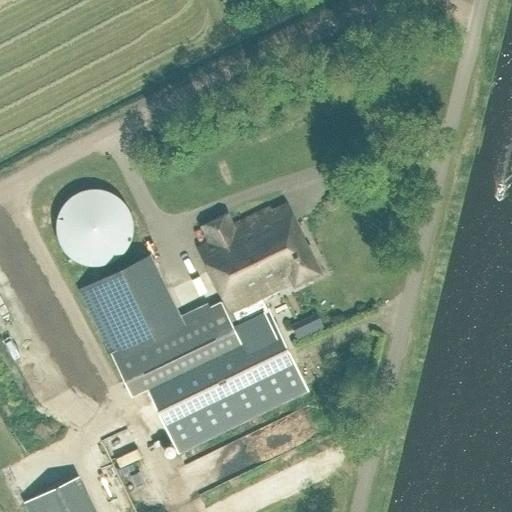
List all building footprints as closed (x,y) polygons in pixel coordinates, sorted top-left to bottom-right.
[(132,229),(132,226),(131,223),(131,220),(130,217),(129,214),(128,211),(126,208),(125,206),(123,203),(120,201),(118,199),(115,197),(113,196),(110,194),(107,193),(104,192),(101,192),(98,191),(95,191),(91,191),(88,192),(85,193),(82,194),(79,195),(77,196),(74,198),(72,200),(69,202),(67,205),(65,207),(64,210),(62,213),(61,215),(60,219),(60,222),(59,225),(59,228),(59,231),(60,234),(60,237),(61,240),(63,243),(64,246),(66,249),(68,251),(70,254),(73,256),(75,258),(78,259),(81,261),(84,262),(87,263),(90,263),(93,264),(96,264),(99,264),(103,263),(106,262),(109,261),(112,260),(114,258),(117,257),(119,255),(122,252),(124,250),(126,247),(127,245),(129,242),(130,239),(131,236),(131,233),(132,229)] [(81,291),(113,356),(132,397),(148,389),(177,450),(305,390),(260,296),(290,281),(291,283),(315,271),(282,206),(267,213),(266,209),(231,226),(226,215),(202,227),(210,243),(202,247),(228,299),(175,325),(143,260),(81,291)] [(316,314),(291,326),(297,340),(323,328),(316,314)] [(39,401),(62,397),(56,359),(33,363),(39,401)] [(187,483),(234,466),(237,474),(278,459),(269,436),(181,468),(187,483)] [(251,489),(261,511),(262,511),(306,492),(295,468),(251,489)] [(96,511),(79,476),(25,502),(29,511),(96,511)]
